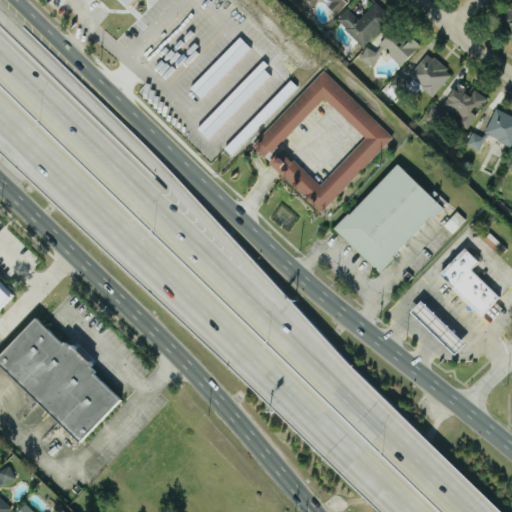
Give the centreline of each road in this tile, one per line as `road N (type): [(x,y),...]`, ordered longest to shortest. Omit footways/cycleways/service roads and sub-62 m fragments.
road 1 (primary): [(467,407),(284,259),(17,0)]
road 2 (motorway): [(0,103),(354,444)]
road 3 (primary): [(0,180),(179,353),(317,511)]
road 4 (motorway): [(235,290),(0,25)]
road 5 (motorway): [(235,290),(0,62)]
road 6 (motorway): [(370,425),(235,290)]
road 7 (motorway): [(459,511),(370,425)]
